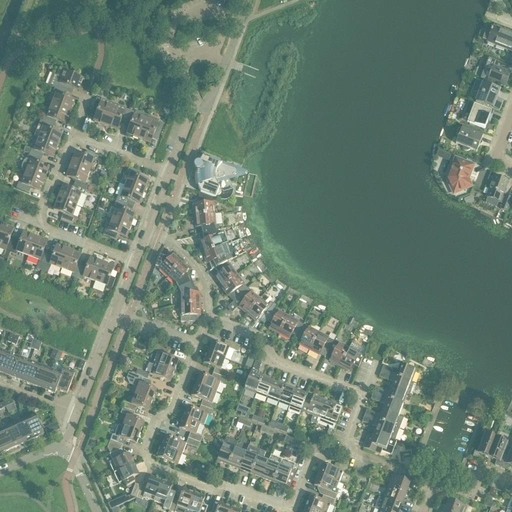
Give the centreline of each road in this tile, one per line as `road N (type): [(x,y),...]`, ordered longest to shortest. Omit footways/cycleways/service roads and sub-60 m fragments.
road 1 (residential): [(344,449),(310,462),(290,510),(149,465),(143,449),(156,417),(170,411),(197,344)]
road 2 (unclassified): [(169,168),(193,106),(205,108),(244,2)]
road 3 (residential): [(363,394),(273,361),(261,338),(207,316)]
